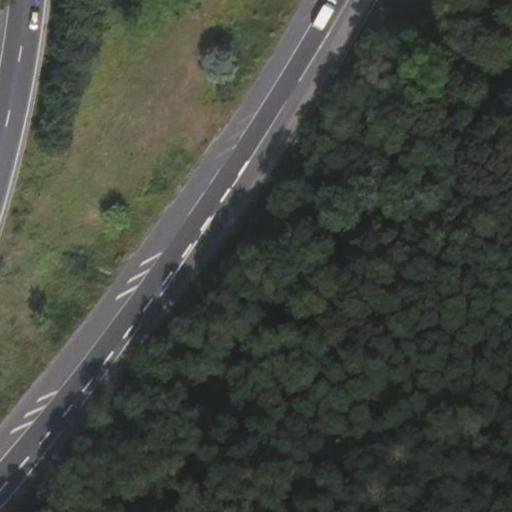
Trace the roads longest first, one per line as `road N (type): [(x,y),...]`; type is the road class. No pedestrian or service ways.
road 1 (trunk): [(0,489),(213,217),(338,0)]
road 2 (trunk): [(28,0),(0,153)]
